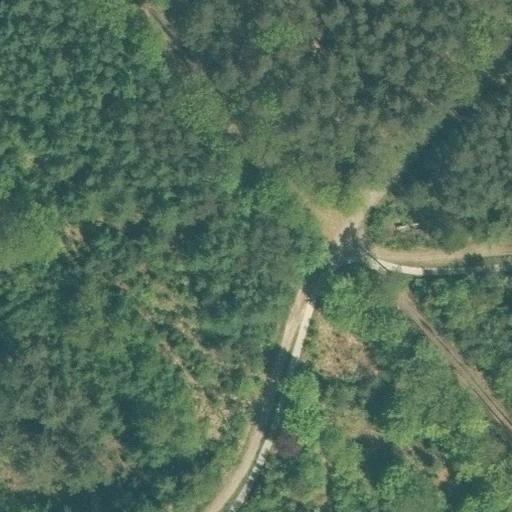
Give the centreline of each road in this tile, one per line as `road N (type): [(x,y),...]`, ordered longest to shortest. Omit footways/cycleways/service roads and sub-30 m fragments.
road 1 (track): [(511,437),(135,0)]
road 2 (track): [(349,242),(322,260),(302,291),(242,475),(208,511)]
road 3 (track): [(349,242),(511,25)]
road 4 (track): [(349,242),(387,257),(511,249)]
